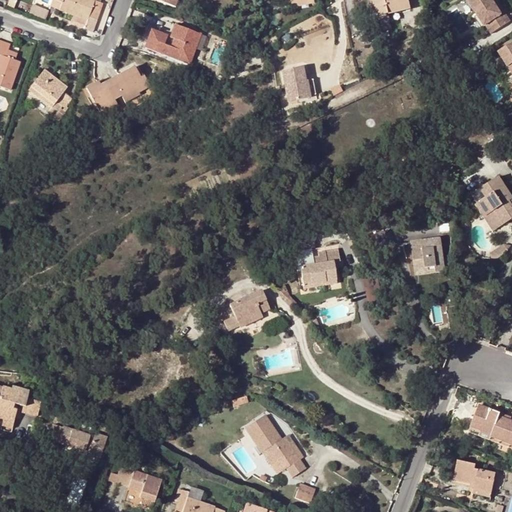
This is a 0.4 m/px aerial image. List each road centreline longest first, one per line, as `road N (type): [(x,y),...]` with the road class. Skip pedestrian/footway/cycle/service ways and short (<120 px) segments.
road 1 (residential): [(400,511),(439,399),(469,352)]
road 2 (residential): [(119,0),(97,50),(0,15)]
